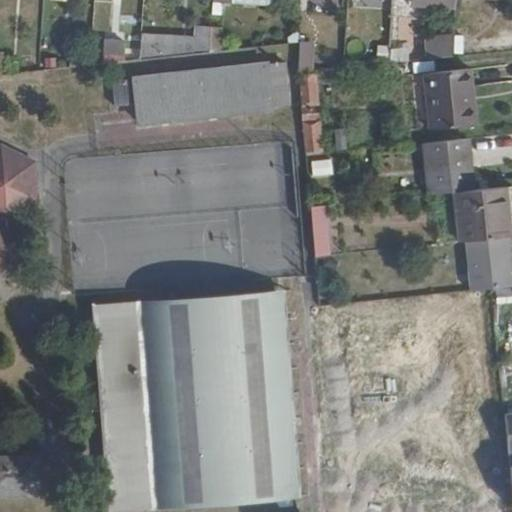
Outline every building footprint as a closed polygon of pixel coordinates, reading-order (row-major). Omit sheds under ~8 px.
[(222,0),(222,9),(280,11),(280,0),(222,0)] [(218,60),(220,35),(204,34),(201,58),(218,60)] [(453,55),(455,35),(427,38),(428,57),(453,55)] [(299,41),(298,69),(313,70),(314,42),(299,41)] [(149,49),(149,46),(114,45),(114,72),(148,68),(148,63),(149,49)] [(192,59),(194,45),(149,49),(148,63),(192,59)] [(376,60),(407,61),(408,48),(377,46),(376,60)] [(473,104),(470,69),(430,73),(435,128),(482,124),(480,103),(473,104)] [(298,112),(294,71),(220,79),(216,122),(298,112)] [(216,122),(220,79),(119,91),(122,114),(144,112),(146,131),(216,122)] [(332,163),(325,82),(309,83),(315,165),(332,163)] [(474,191),(469,139),(426,144),(431,195),(457,192),(474,191)] [(511,236),(508,187),(474,191),(457,192),(462,241),(469,240),(511,236)] [(511,286),(511,235),(511,236),(469,240),(473,291),(511,286)] [(337,262),(335,237),(322,238),(324,264),(337,262)] [(290,345),(288,323),(301,322),(301,305),(271,307),(271,301),(199,307),(195,352),(251,348),(290,345)] [(187,511),(261,507),(251,348),(195,352),(199,307),(159,310),(160,330),(105,335),(117,496),(174,491),(176,511),(187,511)] [(301,494),(290,345),(251,348),(261,507),(287,505),(287,495),(301,494)] [(0,504),(46,502),(44,463),(0,465),(0,504)]
